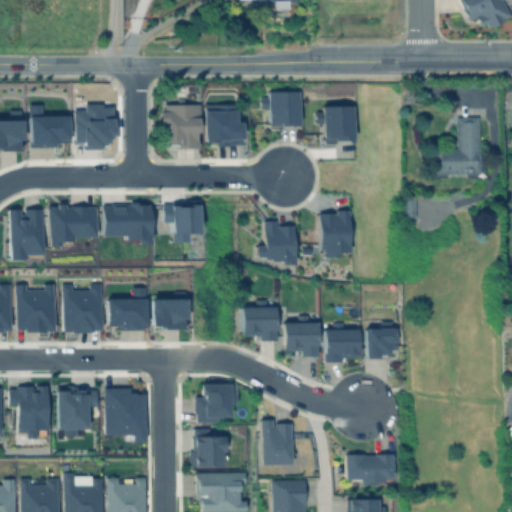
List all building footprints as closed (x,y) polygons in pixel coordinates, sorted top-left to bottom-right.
[(251,0),(252,2),(271,1),(271,9),(286,8),(286,2),(294,2),(294,0),(251,0)] [(457,0),(464,18),(472,16),(477,28),(507,16),(500,0),(457,0)] [(296,92),(257,91),(257,107),(264,107),(264,124),(295,125),(296,92)] [(179,101),(194,101),(194,116),(191,116),(190,129),(188,129),(188,136),(190,136),(190,144),(157,144),(158,119),(154,119),(154,108),(160,108),(160,101),(173,101),(173,96),(179,96),(179,101)] [(64,141),(64,114),(39,115),(39,103),(25,104),(25,146),(53,146),(52,142),(64,141)] [(70,142),(78,142),(78,146),(105,146),(105,135),(110,134),(109,104),(81,104),(81,109),(69,109),(70,142)] [(350,139),(350,106),(311,106),(311,122),(318,122),(318,139),(350,139)] [(239,144),(239,121),(233,121),(233,109),(200,110),(201,141),(211,141),(211,144),(239,144)] [(474,114),(475,147),(479,147),(479,166),(481,167),(481,176),(472,176),(471,174),(463,174),(463,170),(442,171),(442,173),(434,174),(433,176),(425,176),(425,160),(430,160),(430,144),(446,144),(446,145),(452,145),(452,114),(474,114)] [(18,118),(0,118),(0,148),(18,148),(18,118)] [(411,193),(411,215),(398,215),(398,193),(411,193)] [(197,197),(196,203),(194,203),(193,230),(183,229),(182,239),(167,239),(167,230),(165,230),(165,219),(158,219),(159,202),(168,202),(168,200),(186,201),(186,197),(197,197)] [(98,203),(97,234),(121,235),(121,238),(134,239),(134,243),(145,243),(146,204),(98,203)] [(91,236),(91,204),(43,204),(43,244),(56,244),(56,240),(68,240),(68,236),(91,236)] [(37,207),(4,207),(4,256),(37,256),(37,207)] [(345,210),(315,211),(315,256),(336,255),(336,251),(345,251),(345,210)] [(290,224),(271,224),(271,220),(258,220),(258,244),(252,244),(251,258),(276,258),(276,263),(289,263),(290,224)] [(58,283),(58,331),(97,330),(96,282),(84,282),(85,288),(69,288),(68,283),(58,283)] [(12,328),(12,284),(23,284),(23,289),(40,289),(40,283),(50,283),(50,330),(41,330),(41,331),(21,331),(21,329),(12,328)] [(142,286),(128,286),(128,295),(142,295),(142,286)] [(102,297),(102,327),(141,328),(142,298),(102,297)] [(182,297),(147,298),(147,327),(183,327),(182,297)] [(264,303),(273,303),(273,337),(256,337),(256,332),(235,332),(235,304),(253,304),(253,297),(264,297),(264,303)] [(307,313),(307,319),(314,319),(314,353),(298,353),(298,348),(280,348),(280,345),(278,345),(278,320),(296,320),(296,313),(307,313)] [(392,326),(361,327),(361,357),(385,356),(385,348),(392,348),(392,326)] [(354,328),(320,327),(320,360),(337,360),(337,357),(354,357),(354,328)] [(227,416),(227,402),(233,403),(233,385),(232,385),(232,387),(226,387),(226,382),(197,382),(197,396),(190,396),(190,421),(215,421),(215,416),(227,416)] [(71,384),(85,384),(85,387),(93,387),(93,403),(83,403),(82,426),(71,426),(71,433),(62,433),(62,426),(51,426),(52,388),(54,388),(54,384),(64,385),(64,383),(71,383),(71,384)] [(43,428),(43,384),(29,384),(29,386),(4,385),(4,406),(12,406),(12,431),(22,431),(22,437),(32,437),(32,428),(43,428)] [(100,434),(128,433),(128,441),(140,441),(140,392),(126,392),(126,386),(99,387),(100,434)] [(286,463),(287,422),(268,422),(268,418),(256,418),(255,463),(286,463)] [(207,426),(207,434),(212,434),(211,428),(221,428),(221,443),(225,443),(225,456),(224,457),(219,457),(219,464),(187,465),(186,449),(191,449),(191,434),(193,434),(193,426),(207,426)] [(340,479),(356,478),(356,482),(388,481),(388,452),(340,453),(340,479)] [(242,510),(242,499),(235,499),(234,471),(192,472),(193,511),(242,510)] [(97,511),(97,474),(59,474),(59,511),(97,511)] [(102,511),(140,511),(140,476),(130,476),(130,482),(114,482),(114,476),(101,477),(102,511)] [(10,511),(10,477),(0,477),(0,511),(10,511)] [(53,511),(53,477),(41,477),(41,483),(26,483),(26,477),(15,477),(15,511),(53,511)] [(268,479),(267,511),(301,511),(301,479),(268,479)] [(342,511),(381,511),(382,504),(375,504),(375,497),(343,497),(342,511)]
